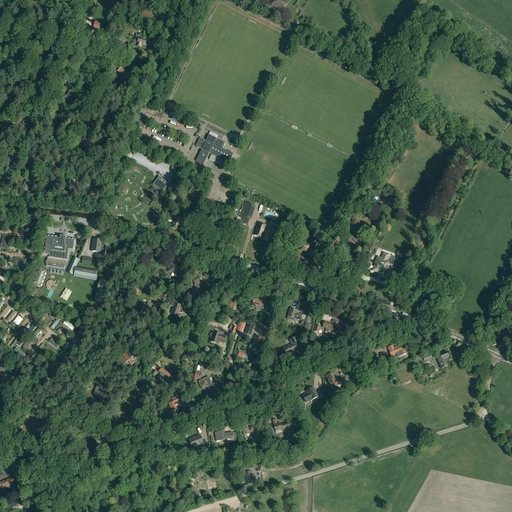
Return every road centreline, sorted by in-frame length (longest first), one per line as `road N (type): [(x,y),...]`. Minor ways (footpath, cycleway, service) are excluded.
road 1 (unclassified): [(1,511),(414,318)]
road 2 (unclassified): [(194,511),(464,425),(485,400),(492,354)]
road 3 (tertiary): [(414,318),(102,219)]
road 4 (track): [(0,445),(18,406),(54,406),(97,348),(140,231)]
road 5 (unclassified): [(102,219),(184,0)]
road 6 (track): [(279,382),(109,325)]
